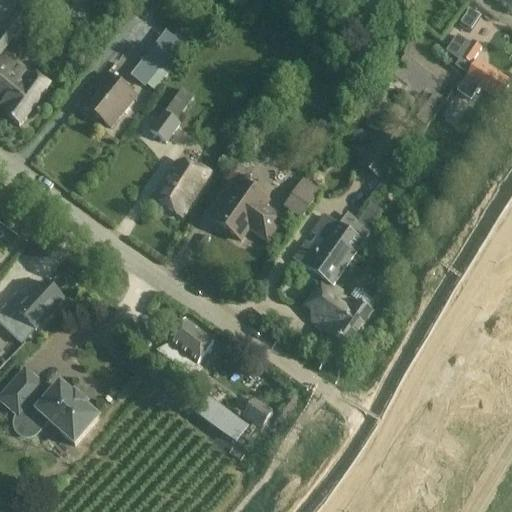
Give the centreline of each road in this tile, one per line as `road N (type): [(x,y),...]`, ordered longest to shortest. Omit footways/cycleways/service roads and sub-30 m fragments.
road 1 (residential): [(381,430),(0,162)]
road 2 (unclassified): [(381,430),(511,224)]
